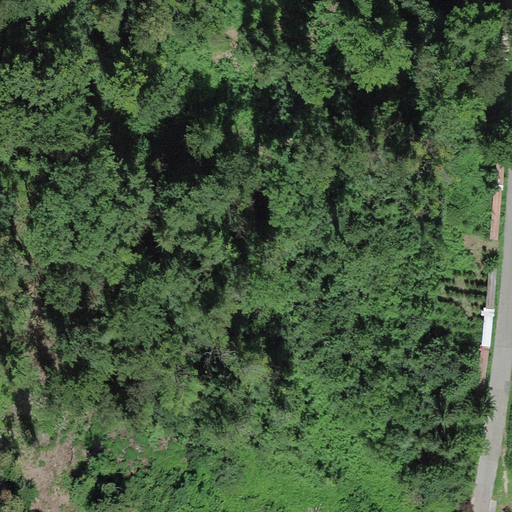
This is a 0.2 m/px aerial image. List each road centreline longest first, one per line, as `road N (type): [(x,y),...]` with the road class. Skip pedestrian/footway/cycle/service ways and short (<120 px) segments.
road 1 (residential): [(479,511),(511,254)]
road 2 (track): [(420,511),(303,370)]
